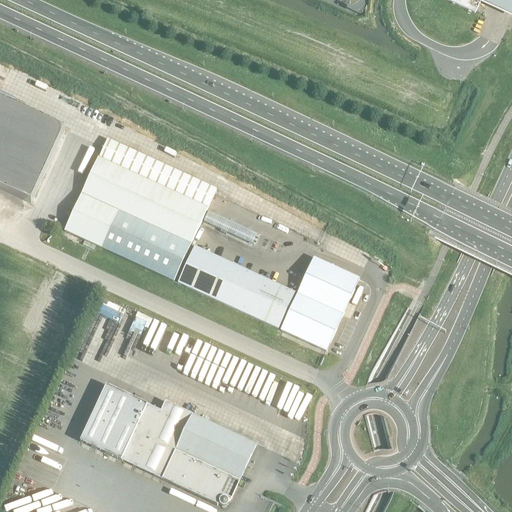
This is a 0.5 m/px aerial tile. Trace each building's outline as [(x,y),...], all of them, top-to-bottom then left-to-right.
[(445,0),(475,14),(481,2),(476,0),(445,0)] [(511,0),(470,0),(511,19),(511,0)] [(0,190),(31,205),(65,131),(0,101),(0,190)] [(64,232),(174,283),(208,210),(98,159),(64,232)] [(222,217),(215,231),(234,240),(236,235),(259,246),(263,236),(222,217)] [(295,295),(195,249),(178,285),(278,331),(295,295)] [(359,280),(313,259),(280,332),(326,353),(359,280)] [(120,323),(126,309),(107,301),(81,360),(100,369),(104,360),(109,362),(125,326),(120,323)] [(143,336),(146,329),(154,332),(159,321),(139,313),(131,331),(143,336)] [(236,389),(266,402),(277,374),(205,344),(192,375),(217,385),(219,381),(237,388),(236,389)] [(176,451),(192,416),(165,403),(160,413),(147,407),(107,388),(80,443),(121,462),(217,506),(220,505),(220,506),(221,507),(221,508),(222,508),(224,508),(225,508),(226,508),(227,507),(228,506),(228,505),(228,504),(228,503),(228,502),(231,501),(240,481),(176,451)] [(299,401),(310,405),(314,394),(303,390),(299,401)] [(240,481),(257,445),(192,416),(176,451),(240,481)]
